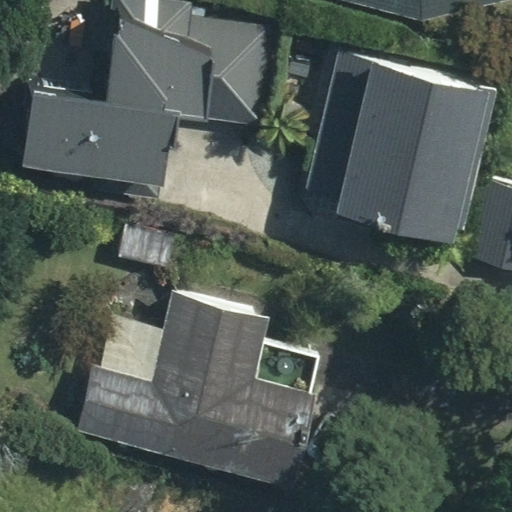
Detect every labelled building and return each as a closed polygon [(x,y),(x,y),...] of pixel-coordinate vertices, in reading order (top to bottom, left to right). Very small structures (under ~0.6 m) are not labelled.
[(25,140),(164,154),(169,101),(258,109),(267,13),(189,5),(189,0),(110,0),(104,69),(32,63),(25,140)] [(496,72),(341,36),(308,177),(462,213),(496,72)] [(511,169),(488,165),(471,243),(511,251),(511,169)] [(175,223),(120,209),(112,244),(167,258),(175,223)] [(92,352),(77,416),(290,462),(311,368),(255,356),(268,296),(171,275),(151,365),(92,352)] [(213,511),(220,484),(159,469),(147,511),(213,511)]
